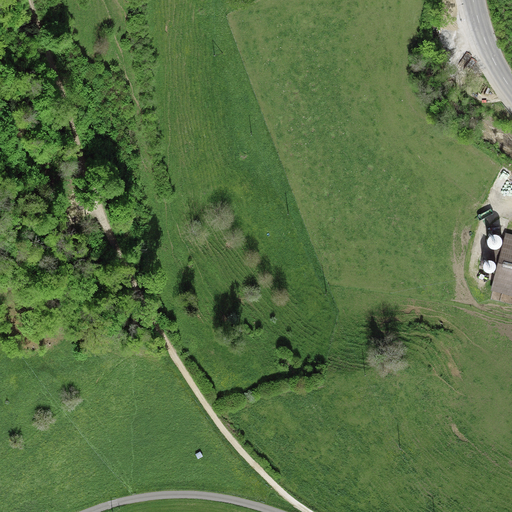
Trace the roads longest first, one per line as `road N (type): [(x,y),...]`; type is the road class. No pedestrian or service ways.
road 1 (track): [(88,170),(112,242),(173,362),(247,461),(301,511)]
road 2 (residential): [(273,511),(162,494),(89,511)]
